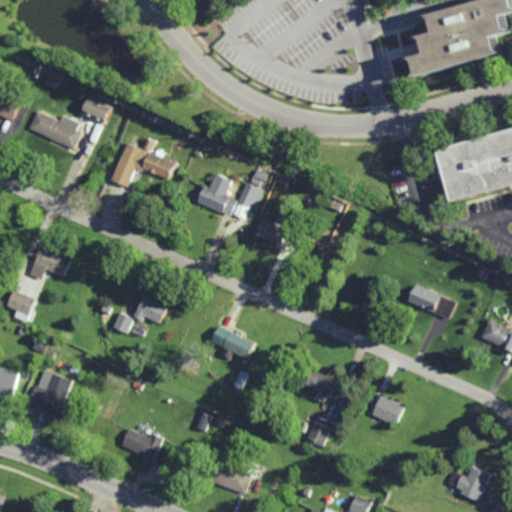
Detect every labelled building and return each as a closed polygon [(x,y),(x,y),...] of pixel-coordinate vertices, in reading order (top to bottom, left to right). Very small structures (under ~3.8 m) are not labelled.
[(436,30),(432,15),(428,13),(476,0),(511,0),(511,10),(505,13),(509,26),(511,28),(511,29),(496,34),(500,48),(505,50),(416,75),(419,69),(416,58),(411,56),(428,51),(425,37),(419,34),(436,30)] [(39,78),(32,75),(35,68),(42,72),(39,78)] [(58,89),(48,85),(51,77),(61,81),(58,89)] [(16,121),(0,114),(0,93),(23,104),(16,121)] [(102,104),(103,102),(106,103),(105,105),(115,110),(108,123),(86,113),(92,100),(102,104)] [(63,122),(66,115),(82,123),(80,129),(86,132),(77,150),(31,129),(39,111),(63,122)] [(155,123),(149,120),(152,114),(158,117),(155,123)] [(441,149),(511,128),(511,185),(455,201),(441,149)] [(152,153),(177,164),(170,180),(146,170),(145,172),(137,168),(129,187),(115,181),(130,143),(145,149),(149,138),(157,141),(152,153)] [(266,182),(255,177),(258,170),(269,175),(266,182)] [(228,195),(240,201),(233,216),(200,202),(207,186),(211,188),(217,174),(234,181),(228,195)] [(261,187),(252,183),(255,179),(263,183),(261,187)] [(257,210),(251,208),(246,219),(235,215),(240,203),(248,183),(265,191),(257,210)] [(283,246),(258,235),(265,218),(290,230),(283,246)] [(66,277),(48,269),(43,281),(31,276),(44,247),(74,260),(66,277)] [(487,280),(479,277),(483,267),(484,267),(491,270),(487,280)] [(452,320),(411,302),(419,285),(459,304),(452,320)] [(31,316),(9,307),(16,291),(38,300),(31,316)] [(163,324),(148,317),(145,322),(138,318),(148,297),(171,308),(163,324)] [(112,315),(103,311),(106,305),(114,309),(112,315)] [(129,334),(116,327),(123,313),(137,320),(129,334)] [(511,351),(507,349),(505,348),(485,338),(493,320),(511,328),(511,351)] [(25,335),(20,333),(23,325),(28,327),(25,335)] [(251,359),(215,341),(223,326),(258,344),(251,359)] [(44,346),(45,346),(43,352),(35,349),(38,342),(38,343),(40,339),(46,342),(44,346)] [(0,366),(22,372),(23,368),(35,372),(31,384),(19,381),(15,399),(0,395),(0,366)] [(112,377),(105,374),(107,369),(114,372),(112,377)] [(69,398),(76,401),(69,420),(30,405),(37,386),(40,387),(46,370),(75,381),(69,398)] [(342,382),(335,398),(310,386),(317,370),(342,382)] [(244,391),(236,387),(244,371),(252,375),(244,391)] [(143,390),(135,387),(138,381),(145,385),(143,390)] [(399,427),(376,416),(385,395),(403,404),(402,405),(408,408),(399,427)] [(327,448),(310,441),(317,422),(334,429),(327,448)] [(306,434),(302,432),(306,424),(310,426),(306,434)] [(154,433),(166,439),(154,464),(145,460),(147,455),(125,444),(132,430),(151,439),(154,433)] [(237,470),(240,464),(253,469),(251,476),(254,478),(248,495),(211,481),(218,463),(237,470)] [(488,486),(490,487),(483,504),(464,495),(465,491),(451,484),(456,473),(471,478),(476,468),(493,476),(488,486)] [(4,511),(0,511),(0,494),(8,497),(4,511)] [(371,511),(353,511),(359,497),(375,504),(371,511)]
